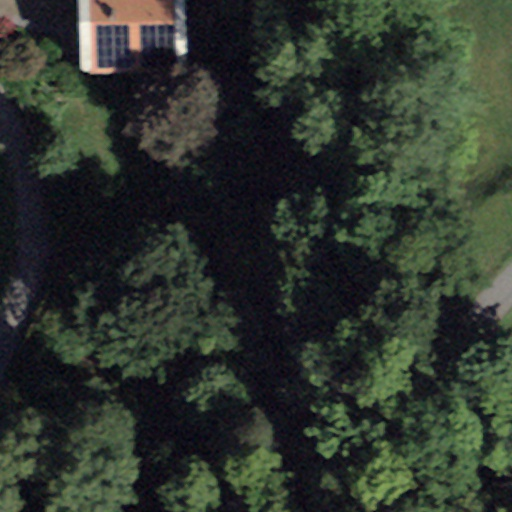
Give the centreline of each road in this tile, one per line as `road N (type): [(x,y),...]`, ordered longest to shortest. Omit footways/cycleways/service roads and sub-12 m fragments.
road 1 (unclassified): [(254,0),(282,194),(277,335),(316,511)]
road 2 (track): [(5,0),(31,73),(42,334),(0,442)]
road 3 (unclassified): [(440,511),(442,400),(461,332),(511,254)]
